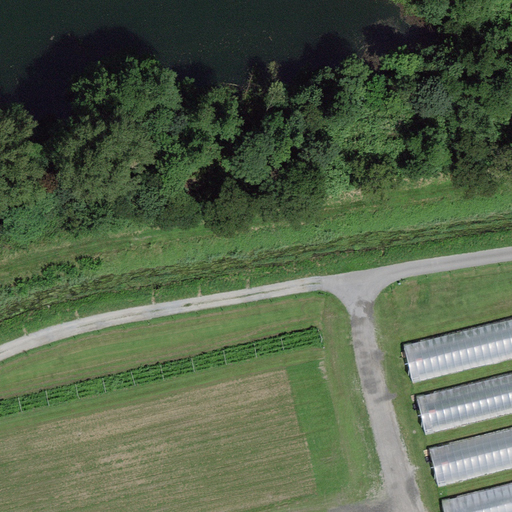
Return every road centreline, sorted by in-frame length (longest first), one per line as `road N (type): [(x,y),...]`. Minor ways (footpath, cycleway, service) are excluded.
road 1 (track): [(0,301),(222,245),(511,193)]
road 2 (track): [(0,353),(80,325),(511,253)]
road 3 (track): [(351,278),(405,511)]
